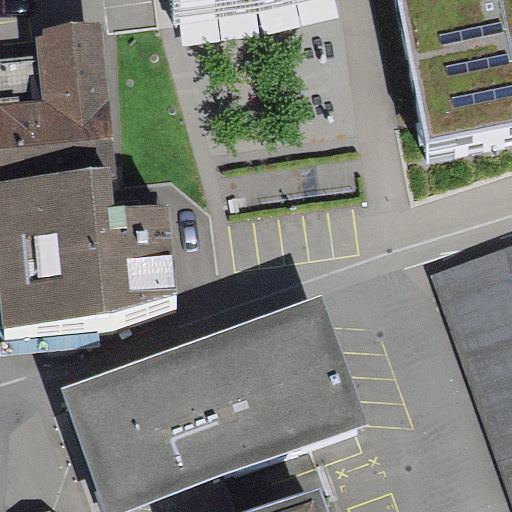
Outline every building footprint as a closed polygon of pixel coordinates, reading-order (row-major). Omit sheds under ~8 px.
[(341,7),(340,0),(169,0),(175,36),(260,25),(341,7)] [(511,151),(511,0),(390,0),(423,169),(511,151)] [(0,69),(0,205),(118,194),(102,37),(44,43),(44,49),(37,49),(37,65),(0,69)] [(0,205),(0,303),(4,349),(108,341),(180,316),(168,224),(121,230),(118,194),(0,205)] [(511,252),(432,281),(511,507),(511,252)] [(324,316),(61,407),(98,511),(184,511),(227,497),(370,448),(324,316)] [(232,511),(227,497),(184,511),(232,511)]
